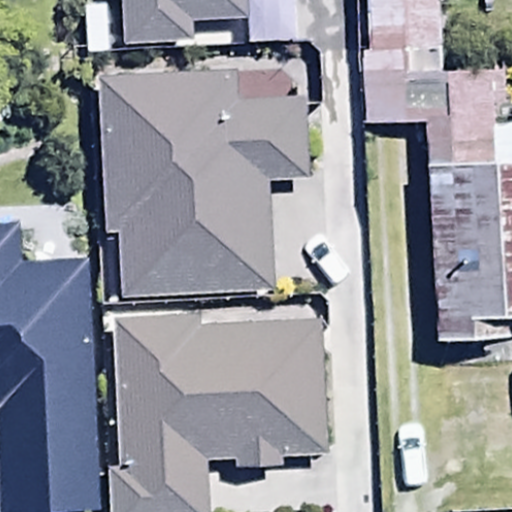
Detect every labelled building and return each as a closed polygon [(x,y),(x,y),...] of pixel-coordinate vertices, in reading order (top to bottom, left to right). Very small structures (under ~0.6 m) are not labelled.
[(118,0),(119,45),(175,44),(175,53),(191,53),(190,25),(244,24),(243,0),(118,0)] [(361,130),(420,126),(434,343),(505,338),(504,321),(511,320),(511,101),(507,102),(505,76),(438,80),(432,0),(359,0),(363,55),(356,56),(361,130)] [(113,232),(114,294),(270,293),(270,180),(305,179),(304,99),(234,99),(234,75),(95,76),(96,232),(113,232)] [(15,228),(0,228),(0,511),(96,511),(91,263),(16,265),(15,228)] [(316,313),(109,318),(113,467),(103,467),(103,511),(204,511),(203,462),(231,461),(231,470),(276,468),(275,454),(320,452),(316,313)]
